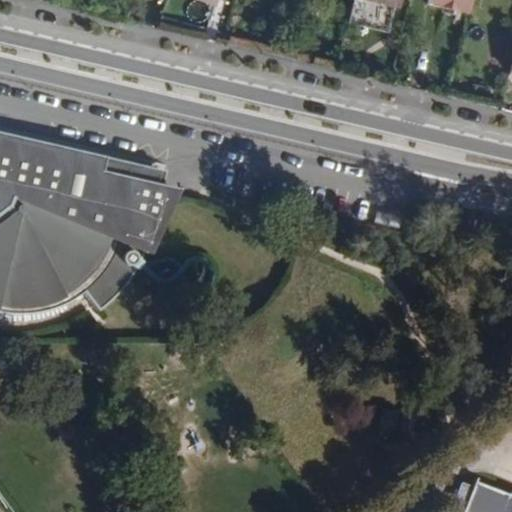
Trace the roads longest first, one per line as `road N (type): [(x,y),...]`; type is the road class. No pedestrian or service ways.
road 1 (secondary): [(511,155),(0,35)]
road 2 (secondary): [(0,64),(511,183)]
